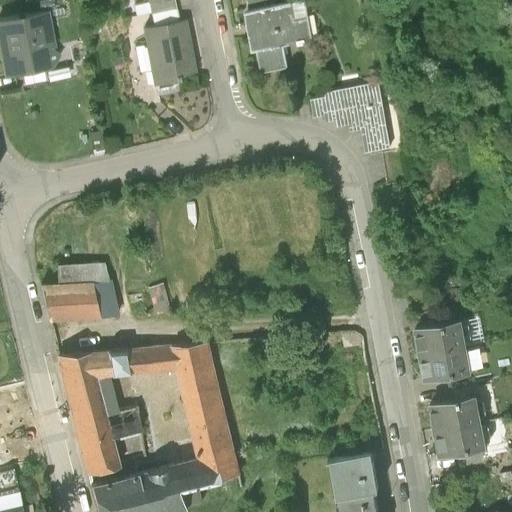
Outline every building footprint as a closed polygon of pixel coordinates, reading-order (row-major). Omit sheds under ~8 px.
[(277,0),(243,0),(258,66),(294,59),(290,41),(314,36),(305,0),(280,0),(277,1),(277,0)] [(47,3),(0,12),(0,61),(2,70),(59,58),(47,3)] [(195,72),(184,17),(149,24),(160,79),(195,72)] [(381,74),(312,88),(316,107),(324,106),(325,112),(338,110),(340,116),(350,114),(352,124),(365,122),(370,144),(395,139),(381,74)] [(63,269),(64,284),(96,283),(97,318),(112,318),(110,268),(63,269)] [(64,284),(40,284),(48,320),(97,318),(96,283),(64,284)] [(455,309),(424,316),(426,326),(457,319),(455,309)] [(426,326),(410,329),(416,355),(463,345),(457,319),(426,326)] [(171,375),(181,414),(222,405),(209,342),(58,355),(89,475),(120,468),(110,432),(141,426),(129,380),(171,375)] [(463,345),(416,355),(422,382),(438,379),(469,372),(463,345)] [(469,372),(438,379),(440,388),(471,381),(469,372)] [(471,381),(440,388),(442,398),(473,391),(471,381)] [(442,398),(426,401),(432,427),(479,417),(473,391),(442,398)] [(193,458),(184,461),(193,495),(239,483),(222,405),(181,414),(193,458)] [(479,417),(432,427),(438,454),(454,451),(485,444),(479,417)] [(485,444),(454,451),(456,460),(487,453),(485,444)] [(332,458),(339,498),(375,491),(379,491),(372,451),(332,458)] [(184,461),(92,485),(98,511),(163,511),(195,504),(193,495),(184,461)] [(0,511),(19,511),(10,472),(0,474),(0,511)] [(378,511),(375,491),(339,498),(341,511),(378,511)]
